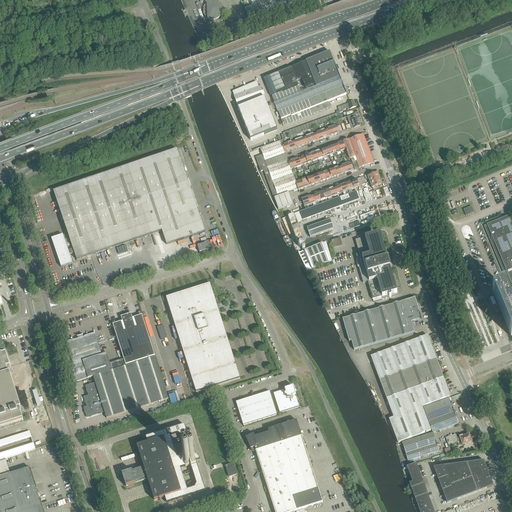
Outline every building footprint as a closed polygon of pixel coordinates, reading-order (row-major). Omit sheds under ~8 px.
[(199,0),(200,2),(204,0),(207,4),(208,18),(209,19),(210,20),(212,20),(214,20),(215,20),(216,19),(217,19),(218,19),(219,18),(219,17),(220,17),(220,16),(221,15),(222,13),(222,12),(222,11),(222,10),(222,9),(222,8),(221,7),(221,6),(220,5),(219,4),(218,4),(218,3),(217,3),(216,2),(215,2),(215,0),(199,0)] [(258,0),(257,0),(253,2),(257,12),(262,11),(258,0)] [(263,0),(258,0),(262,11),(267,9),(263,0)] [(269,0),(263,0),(267,9),(272,7),(269,0)] [(253,2),(248,4),(252,14),(257,12),(253,2)] [(248,4),(243,6),(247,16),(252,14),(248,4)] [(340,78),(330,52),(305,62),(306,62),(305,62),(315,85),(316,87),(340,78)] [(270,76),(264,79),(271,96),(274,95),(277,94),(278,94),(282,93),(299,86),(298,86),(296,81),(302,79),(306,89),(315,85),(305,62),(304,62),(278,73),(285,88),(276,91),(270,76)] [(172,65),(185,98),(188,97),(192,96),(179,63),(175,64),(172,65)] [(276,91),(285,88),(278,73),(270,76),(276,91)] [(342,82),(340,78),(316,87),(315,85),(306,89),(302,79),(296,81),(298,86),(301,94),(298,95),(294,96),(291,98),(288,99),(285,100),(281,101),(278,103),(275,104),(276,108),(278,112),(281,111),(285,110),(288,108),(291,107),(294,106),(298,104),(301,103),(304,102),(307,101),(310,99),(313,98),(316,97),(319,96),(322,95),(325,93),(328,92),(331,91),(334,90),(337,89),(340,87),(343,86),(342,82)] [(234,96),(238,108),(265,98),(261,86),(258,87),(256,82),(233,92),(234,96)] [(264,98),(238,109),(239,110),(243,122),(246,128),(250,139),(251,141),(277,130),(264,98)] [(346,105),(340,107),(342,110),(344,109),(347,108),(348,110),(349,109),(350,109),(350,110),(356,107),(354,101),(350,103),(346,105)] [(357,118),(355,114),(347,117),(351,129),(354,128),(354,129),(360,127),(357,118)] [(334,127),(331,128),(334,135),(340,133),(337,125),(335,121),(335,122),(333,123),(334,127)] [(327,125),(325,125),(326,129),(329,137),(334,135),(331,128),(328,129),(327,125)] [(326,129),(320,131),(323,139),(329,137),(326,129)] [(320,131),(315,133),(318,141),(323,139),(320,131)] [(315,133),(309,135),(312,143),(318,141),(315,133)] [(309,135),(304,137),(307,145),(312,143),(309,135)] [(343,142),(346,150),(348,154),(348,156),(350,160),(351,159),(352,163),(356,161),(359,168),(374,163),(363,135),(343,142)] [(291,142),(287,143),(290,151),(296,149),(293,141),(292,139),(292,137),(289,138),(291,142)] [(304,137),(298,139),(301,147),(307,145),(304,137)] [(298,139),(293,141),(296,149),(301,147),(298,139)] [(283,140),(281,141),(282,145),(285,153),(290,151),(287,143),(285,144),(283,140)] [(281,141),(260,149),(262,155),(255,158),(261,172),(263,171),(273,197),(277,196),(278,196),(298,188),(296,183),(294,180),(293,176),(292,173),(291,170),(288,162),(287,159),(286,156),(285,153),(282,145),(281,141)] [(343,142),(338,144),(340,152),(346,150),(343,142)] [(338,144),(332,146),(335,154),(340,152),(338,144)] [(332,146),(327,148),(329,156),(335,154),(332,146)] [(327,148),(321,150),(324,158),(329,156),(327,148)] [(63,235),(52,239),(61,268),(73,264),(70,255),(75,254),(77,260),(162,231),(166,245),(194,236),(205,232),(177,150),(54,192),(69,238),(65,240),(63,235)] [(321,150),(316,152),(318,160),(324,158),(321,150)] [(316,152),(310,154),(313,162),(318,160),(316,152)] [(310,154),(305,156),(307,164),(313,162),(310,154)] [(305,156),(299,158),(302,166),(304,172),(307,171),(308,171),(307,168),(306,169),(304,165),(307,164),(305,156)] [(299,158),(294,160),(296,168),(302,166),(299,158)] [(294,160),(288,162),(291,170),(296,168),(294,160)] [(351,163),(345,165),(348,172),(353,170),(351,163)] [(345,165),(340,167),(342,174),(348,172),(345,165)] [(340,167),(334,169),(337,176),(342,174),(340,167)] [(326,172),(323,173),(326,180),(331,178),(329,171),(328,168),(326,169),(326,172)] [(334,169),(329,171),(331,178),(337,176),(334,169)] [(322,170),(317,172),(318,175),(320,182),(326,180),(323,173),(322,170)] [(371,174),(365,177),(366,179),(369,178),(370,183),(380,179),(379,179),(379,178),(379,176),(378,176),(377,173),(372,175),(371,174)] [(318,175),(312,177),(315,184),(320,182),(318,175)] [(312,177),(307,179),(309,186),(315,184),(312,177)] [(307,179),(301,181),(304,188),(309,186),(307,179)] [(376,188),(376,187),(382,185),(381,182),(380,180),(380,179),(370,183),(373,189),(376,188)] [(357,180),(351,182),(354,189),(360,187),(357,180)] [(301,181),(296,183),(298,188),(298,190),(304,188),(301,181)] [(351,182),(346,184),(349,194),(352,193),(351,190),(354,189),(351,182)] [(346,184),(340,186),(343,193),(344,196),(349,194),(346,184)] [(340,186),(335,188),(337,195),(343,193),(340,186)] [(335,188),(329,190),(332,197),(337,195),(335,188)] [(329,190),(324,192),(326,199),(328,199),(329,201),(332,199),(332,197),(329,190)] [(357,191),(294,214),(297,223),(298,223),(298,222),(344,206),(360,200),(357,191)] [(324,192),(318,194),(321,201),(325,200),(326,203),(328,202),(326,199),(324,192)] [(288,193),(274,198),(278,209),(293,204),(288,193)] [(318,194),(313,196),(317,206),(319,205),(318,202),(321,201),(318,194)] [(313,196),(307,197),(310,205),(313,204),(314,207),(317,206),(313,196)] [(302,199),(302,200),(304,207),(305,210),(308,209),(307,206),(310,205),(307,197),(302,199)] [(472,207),(464,210),(466,216),(474,213),(472,207)] [(502,317),(511,338),(511,337),(511,219),(510,215),(509,216),(503,218),(502,219),(501,219),(498,220),(495,221),(493,223),(490,224),(487,225),(484,226),(487,233),(489,240),(510,289),(506,290),(505,286),(497,289),(495,290),(492,292),(493,295),(495,301),(497,305),(498,307),(501,314),(502,317)] [(330,220),(307,228),(310,238),(334,229),(330,220)] [(372,233),(355,238),(356,241),(355,241),(360,258),(356,259),(363,284),(367,282),(372,300),(373,302),(382,300),(387,298),(390,297),(391,297),(391,296),(391,295),(397,293),(390,268),(391,268),(390,264),(391,264),(391,263),(390,261),(389,261),(388,258),(387,258),(380,234),(374,235),(373,235),(373,234),(372,234),(372,233)] [(204,244),(198,246),(200,253),(208,250),(208,248),(211,247),(209,241),(206,242),(204,242),(204,244)] [(323,244),(304,251),(312,270),(330,262),(323,244)] [(210,284),(166,298),(196,393),(240,379),(218,310),(219,309),(220,310),(221,309),(222,308),(220,303),(219,303),(218,303),(217,304),(210,284)] [(414,333),(411,322),(421,319),(415,298),(342,319),(349,342),(351,341),(354,350),(414,333)] [(131,314),(121,317),(122,322),(113,325),(114,328),(126,366),(155,356),(142,316),(133,319),(131,314)] [(163,326),(157,327),(161,340),(167,338),(164,328),(163,326)] [(66,342),(73,364),(68,365),(68,366),(74,383),(86,379),(93,377),(113,371),(116,369),(125,367),(123,360),(110,364),(107,353),(102,355),(95,333),(83,337),(82,335),(83,335),(82,336),(78,337),(77,336),(77,337),(78,337),(78,339),(66,342)] [(427,336),(371,357),(380,381),(436,359),(427,336)] [(11,424),(11,423),(22,420),(23,420),(20,410),(21,409),(9,374),(10,374),(8,374),(7,369),(10,368),(6,353),(5,353),(6,354),(2,355),(2,354),(2,355),(0,355),(0,427),(11,424)] [(86,404),(87,407),(83,408),(85,412),(84,412),(85,414),(87,418),(89,418),(92,417),(91,417),(99,415),(101,414),(105,413),(107,419),(168,399),(155,357),(125,367),(116,369),(113,371),(93,377),(95,383),(92,384),(91,384),(89,385),(85,386),(87,390),(86,391),(87,393),(88,396),(83,397),(85,401),(84,402),(85,404),(86,404)] [(436,359),(380,381),(387,399),(443,378),(436,359)] [(387,399),(393,418),(389,420),(398,443),(431,431),(422,408),(450,397),(443,378),(387,399)] [(293,387),(285,390),(285,391),(284,391),(283,391),(273,394),(280,413),(299,407),(296,397),(295,397),(295,396),(296,395),(293,387)] [(37,390),(33,391),(38,407),(42,405),(37,390)] [(245,399),(245,400),(241,401),(236,403),(236,402),(243,426),(244,426),(243,426),(248,424),(248,425),(248,424),(253,423),(258,421),(258,422),(258,421),(262,420),(263,420),(262,420),(267,418),(267,419),(267,418),(272,417),(277,415),(277,416),(269,392),(265,394),(264,393),(265,394),(260,395),(255,397),(255,396),(255,397),(250,398),(246,400),(245,399)] [(254,435),(245,439),(246,440),(251,449),(251,450),(251,451),(252,451),(253,451),(255,450),(274,511),(293,511),(323,503),(306,451),(297,421),(268,430),(269,433),(255,437),(254,435)] [(137,485),(136,484),(148,480),(154,501),(165,498),(167,504),(205,492),(196,464),(195,459),(199,458),(199,457),(195,458),(184,425),(146,438),(148,443),(137,447),(144,468),(132,471),(132,470),(120,474),(125,489),(137,485)] [(433,434),(402,443),(408,462),(439,452),(433,434)] [(455,435),(446,439),(449,446),(457,443),(459,442),(457,438),(455,435)] [(457,438),(459,442),(457,443),(458,446),(463,446),(472,442),(471,442),(472,442),(472,441),(471,439),(471,438),(470,439),(469,435),(463,437),(462,436),(457,438)] [(443,466),(433,468),(436,475),(438,480),(440,486),(442,491),(444,496),(447,504),(456,500),(462,498),(467,496),(473,494),(480,491),(486,489),(493,486),(488,473),(484,461),(476,462),(443,466)] [(416,464),(407,467),(409,472),(418,469),(416,464)] [(43,511),(29,468),(10,474),(0,477),(0,511),(43,511)] [(418,469),(409,472),(411,477),(420,474),(418,469)] [(420,474),(411,477),(413,482),(422,479),(420,474)] [(413,482),(410,484),(412,489),(424,484),(422,479),(413,482)] [(424,484),(412,489),(413,494),(426,489),(424,484)] [(426,489),(413,494),(415,499),(428,494),(426,489)] [(428,494),(415,499),(417,504),(430,500),(428,494)] [(430,500),(417,504),(419,509),(431,505),(430,500)]
